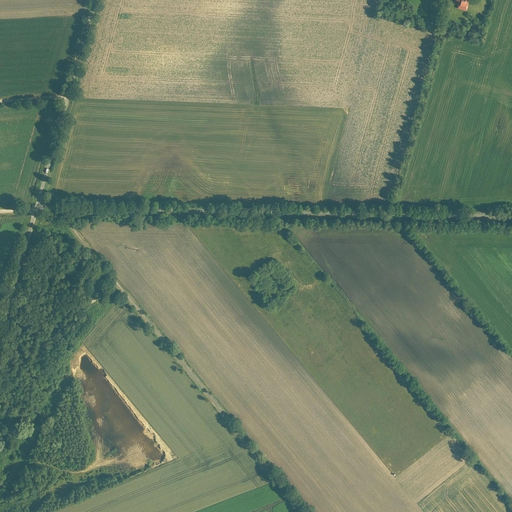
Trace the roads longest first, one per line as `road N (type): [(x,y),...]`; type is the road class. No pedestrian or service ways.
road 1 (residential): [(57,209),(511,219)]
road 2 (residential): [(57,209),(301,511)]
road 3 (residential): [(35,209),(94,0)]
road 4 (track): [(390,216),(448,8)]
road 5 (residential): [(0,340),(35,209)]
